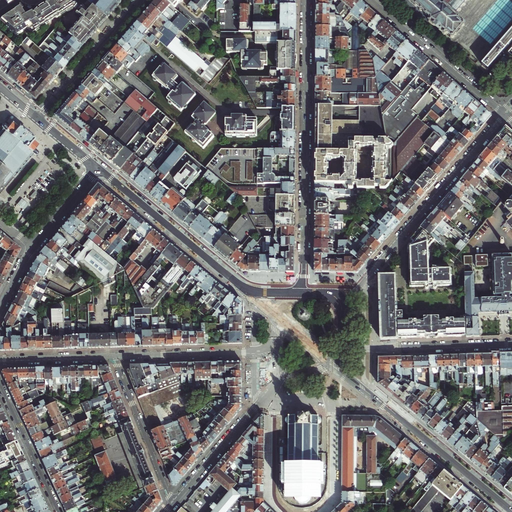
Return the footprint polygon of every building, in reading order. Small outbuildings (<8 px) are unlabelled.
[(5,18),(0,20),(0,23),(5,28),(5,29),(6,30),(6,31),(8,33),(10,32),(15,36),(26,29),(28,32),(32,35),(50,23),(56,18),(57,19),(67,12),(68,13),(69,13),(75,9),(78,6),(74,0),(52,0),(51,1),(53,3),(48,5),(43,8),(39,10),(38,12),(34,15),(33,13),(26,16),(24,13),(26,12),(22,6),(15,10),(16,11),(11,14),(10,13),(4,16),(5,18)] [(0,0),(0,10),(14,2),(13,0),(12,0),(15,0),(16,0),(0,0)] [(114,11),(121,3),(117,0),(86,0),(87,1),(108,19),(114,11)] [(156,0),(155,2),(151,6),(168,20),(171,16),(172,17),(175,14),(168,7),(171,5),(164,0),(156,0)] [(164,0),(171,5),(174,8),(181,0),(164,0)] [(203,11),(212,0),(196,0),(193,3),(191,1),(187,6),(188,6),(188,7),(188,8),(189,8),(189,7),(190,7),(196,12),(195,13),(195,14),(196,14),(197,14),(201,10),(203,11)] [(216,0),(217,0),(217,11),(218,9),(223,10),(224,5),(223,4),(226,0),(216,0)] [(358,0),(345,0),(343,3),(337,9),(341,17),(343,22),(361,2),(358,0)] [(408,0),(409,0),(408,1),(411,3),(411,2),(414,5),(416,7),(419,9),(419,10),(421,12),(421,11),(424,14),(426,16),(427,16),(430,18),(429,19),(430,20),(428,21),(434,27),(435,26),(439,30),(438,30),(445,35),(446,34),(447,35),(447,34),(450,36),(450,37),(452,39),(453,38),(453,39),(455,36),(456,35),(458,33),(457,33),(460,30),(461,30),(462,28),(463,26),(463,27),(465,25),(465,24),(465,23),(464,22),(463,23),(462,22),(463,21),(464,22),(482,0),(408,0)] [(107,20),(108,19),(87,1),(84,4),(85,5),(83,8),(82,7),(76,14),(80,17),(80,16),(83,18),(78,23),(77,23),(73,28),(74,29),(69,34),(83,47),(87,43),(94,35),(102,26),(107,20)] [(351,19),(357,24),(369,9),(365,6),(361,2),(343,22),(345,28),(348,34),(353,28),(348,23),(351,19)] [(160,42),(200,77),(209,67),(176,37),(180,33),(181,34),(182,33),(181,32),(173,24),(168,20),(151,6),(148,10),(143,16),(159,30),(159,32),(155,37),(160,42)] [(238,31),(249,32),(249,27),(249,6),(239,6),(238,27),(238,31)] [(260,21),(260,6),(254,6),(254,32),(255,32),(296,32),(296,20),(297,6),(274,6),(267,6),(267,9),(272,10),(273,11),(277,11),(276,22),(260,21)] [(337,9),(336,6),(316,7),(316,11),(316,17),(341,17),(337,9)] [(373,13),(369,9),(357,24),(353,28),(348,34),(350,39),(360,39),(360,37),(366,29),(378,16),(373,13)] [(173,24),(181,32),(190,22),(181,14),(173,24)] [(140,18),(137,22),(155,37),(159,32),(159,30),(143,16),(140,18)] [(381,19),(378,16),(366,29),(371,33),(368,36),(367,35),(365,38),(368,41),(384,22),(381,19)] [(343,22),(341,17),(316,17),(316,22),(316,28),(333,28),(345,28),(343,22)] [(155,37),(137,22),(135,25),(132,28),(145,38),(152,44),(153,43),(156,46),(160,42),(155,37)] [(374,46),(379,41),(375,38),(378,34),(382,37),(390,28),(387,25),(384,22),(368,41),(374,46)] [(145,38),(132,28),(131,29),(130,30),(142,41),(144,40),(145,38)] [(316,33),(316,39),(330,39),(333,39),(333,28),(316,28),(316,33)] [(345,28),(333,28),(333,39),(335,39),(350,39),(348,34),(345,28)] [(390,28),(382,37),(386,40),(382,45),(379,41),(374,46),(368,53),(373,60),(376,57),(387,45),(397,33),(394,30),(390,28)] [(511,29),(489,56),(481,65),(488,70),(496,61),(511,41),(511,29)] [(150,50),(150,47),(142,41),(130,30),(126,35),(122,40),(141,57),(142,58),(147,52),(149,52),(150,50)] [(81,50),(83,47),(69,34),(65,39),(63,38),(63,36),(58,32),(55,34),(58,36),(77,54),(81,50)] [(296,39),(296,32),(255,32),(255,43),(278,43),(296,43),(296,39)] [(397,33),(387,45),(393,50),(383,63),(376,57),(373,60),(376,77),(380,72),(394,56),(407,42),(401,37),(397,33)] [(76,56),(77,54),(58,36),(56,39),(56,40),(61,45),(59,47),(73,59),(76,56)] [(0,56),(11,43),(6,38),(2,42),(5,45),(1,50),(0,49),(0,56)] [(330,39),(316,39),(316,44),(316,51),(334,51),(346,51),(350,51),(350,39),(335,39),(335,49),(330,48),(330,39)] [(360,39),(350,39),(350,51),(359,51),(359,45),(360,39)] [(141,57),(122,40),(119,42),(117,46),(134,61),(136,62),(141,57)] [(242,52),(242,68),(244,68),(244,69),(262,69),(262,68),(264,68),(264,65),(267,65),(267,52),(262,52),(262,51),(247,51),(247,48),(248,48),(248,41),(247,41),(247,40),(232,40),(232,41),(227,41),(227,53),(237,53),(237,52),(242,52)] [(407,42),(394,56),(397,59),(394,62),(402,70),(418,51),(413,47),(407,42)] [(0,70),(2,72),(20,50),(11,43),(0,56),(0,70)] [(271,71),(296,72),(296,59),(296,57),(296,51),(296,50),(296,43),(278,43),(277,67),(271,67),(271,71)] [(72,60),(73,59),(59,47),(57,49),(52,45),(51,45),(49,47),(56,52),(69,64),(72,60)] [(134,61),(117,46),(114,49),(110,54),(124,66),(127,69),(134,61)] [(6,75),(8,77),(19,64),(15,61),(16,61),(17,60),(18,59),(18,57),(17,57),(18,56),(22,60),(26,55),(20,50),(2,72),(6,75)] [(67,65),(69,64),(56,52),(53,55),(48,50),(46,50),(44,53),(45,53),(63,70),(67,65)] [(334,57),(334,51),(316,51),(316,55),(316,65),(333,65),(333,57),(334,57)] [(350,51),(346,51),(346,62),(343,65),(333,65),(316,65),(316,67),(316,69),(336,69),(336,78),(376,79),(376,77),(373,60),(368,53),(367,51),(364,51),(359,51),(350,51)] [(409,66),(414,70),(425,57),(422,55),(418,51),(402,70),(391,82),(379,96),(380,102),(385,106),(381,110),(381,112),(384,114),(409,85),(416,77),(414,75),(412,73),(398,89),(393,85),(402,75),(403,75),(410,68),(409,66)] [(60,74),(63,70),(45,53),(36,64),(40,67),(54,80),(60,74)] [(106,57),(103,62),(117,74),(124,66),(110,54),(106,57)] [(40,67),(36,64),(26,55),(22,60),(19,64),(8,77),(13,81),(16,84),(31,66),(37,72),(40,67)] [(209,67),(200,77),(209,84),(209,85),(213,81),(223,68),(231,60),(218,57),(209,67)] [(414,70),(416,72),(414,75),(416,77),(417,76),(429,61),(428,60),(425,57),(414,70)] [(429,61),(417,76),(428,85),(427,87),(425,90),(419,85),(415,90),(409,85),(384,114),(382,115),(386,139),(393,145),(394,144),(416,118),(418,116),(412,110),(433,86),(443,73),(436,67),(429,61)] [(99,65),(96,70),(109,82),(110,82),(117,74),(103,62),(99,65)] [(178,77),(163,64),(152,77),(167,90),(168,89),(172,93),(167,99),(181,112),(196,95),(183,84),(180,87),(174,82),(178,77)] [(35,73),(37,72),(31,66),(16,84),(20,87),(22,89),(35,73)] [(52,83),(54,80),(40,67),(37,72),(35,73),(42,79),(49,86),(52,83)] [(336,78),(336,69),(316,69),(316,73),(316,78),(336,78)] [(94,72),(92,75),(105,87),(113,93),(115,91),(107,84),(109,82),(96,70),(94,72)] [(379,96),(391,82),(380,72),(376,77),(376,79),(379,96)] [(29,95),(42,79),(35,73),(22,89),(27,93),(29,95)] [(448,78),(443,73),(433,86),(435,88),(430,94),(438,101),(443,95),(454,83),(448,78)] [(89,77),(82,86),(95,98),(105,87),(92,75),(89,77)] [(273,86),(296,87),(296,85),(296,81),(296,78),(269,78),(241,78),(257,108),(267,108),(267,101),(267,93),(273,93),(273,86)] [(358,94),(358,106),(359,106),(381,106),(380,102),(379,96),(376,79),(336,78),(316,78),(316,82),(316,93),(327,93),(343,93),(358,94)] [(36,101),(49,86),(42,79),(29,95),(33,98),(36,101)] [(445,105),(449,109),(450,109),(464,92),(459,87),(454,83),(443,95),(446,97),(442,102),(445,105)] [(86,99),(90,102),(92,104),(94,103),(97,100),(95,98),(82,86),(80,88),(77,91),(86,99)] [(125,103),(134,111),(147,122),(153,115),(158,109),(148,101),(136,90),(129,99),(125,103)] [(75,94),(84,102),(86,99),(77,91),(75,94)] [(463,115),(475,101),(469,96),(464,92),(450,109),(452,111),(451,112),(452,113),(452,114),(459,119),(463,115)] [(327,99),(327,93),(316,93),(316,96),(316,101),(316,106),(332,106),(334,106),(334,102),(329,102),(329,99),(327,99)] [(358,94),(343,93),(343,106),(358,106),(358,94)] [(70,100),(84,112),(90,106),(84,102),(75,94),(73,97),(70,100)] [(80,118),(84,112),(70,100),(68,102),(65,105),(80,118)] [(478,104),(475,101),(463,115),(466,117),(463,121),(463,123),(465,125),(467,123),(481,107),(478,104)] [(206,124),(216,113),(204,103),(192,118),(197,122),(193,126),(192,125),(185,133),(203,149),(214,137),(206,130),(207,129),(207,125),(206,124)] [(70,129),(80,118),(65,105),(64,107),(56,116),(64,123),(70,129)] [(95,119),(99,114),(90,106),(84,112),(80,118),(70,129),(75,133),(80,137),(95,119)] [(332,126),(332,106),(316,106),(315,128),(315,139),(315,152),(348,152),(348,144),(354,144),(353,139),(373,139),(378,139),(386,139),(382,115),(384,114),(381,112),(381,110),(381,106),(359,106),(359,126),(332,126)] [(481,107),(467,123),(469,125),(473,121),(476,124),(487,111),(484,109),(481,107)] [(281,117),(296,117),(296,113),(296,111),(296,108),(281,108),(281,113),(281,117)] [(440,118),(431,110),(428,114),(437,122),(440,118)] [(147,122),(134,111),(110,140),(99,153),(107,159),(112,164),(125,148),(132,140),(138,132),(147,122)] [(479,126),(474,131),(477,133),(484,124),(492,116),(487,111),(476,124),(479,126)] [(108,123),(99,114),(95,119),(98,121),(99,121),(103,125),(102,125),(98,129),(101,132),(108,123)] [(162,122),(153,115),(147,122),(138,132),(141,135),(141,136),(146,141),(147,139),(162,122)] [(147,139),(156,147),(159,144),(165,135),(175,124),(166,117),(162,122),(147,139)] [(225,119),(225,136),(256,136),(256,130),(256,118),(246,118),(246,117),(235,117),(235,118),(232,118),(225,119)] [(281,117),(281,121),(281,132),(296,133),(296,119),(296,117),(281,117)] [(416,185),(428,170),(425,167),(413,157),(424,144),(434,133),(426,126),(416,118),(394,144),(394,180),(396,178),(400,172),(407,178),(416,185)] [(95,119),(80,137),(83,139),(86,141),(86,142),(94,132),(93,132),(96,128),(94,126),(95,125),(96,125),(98,123),(98,122),(98,121),(95,119)] [(13,122),(9,126),(7,124),(6,125),(4,123),(2,125),(4,127),(0,132),(0,193),(0,194),(24,165),(25,165),(28,161),(28,160),(35,152),(37,154),(39,152),(37,150),(37,149),(35,147),(38,143),(33,138),(34,137),(31,135),(33,132),(34,133),(35,133),(36,133),(36,132),(36,131),(25,122),(24,122),(23,122),(23,123),(23,124),(24,125),(22,127),(19,125),(18,126),(13,122)] [(429,123),(426,126),(434,133),(442,139),(446,134),(437,127),(432,126),(429,123)] [(446,133),(448,135),(450,133),(451,133),(452,132),(456,136),(458,136),(454,140),(464,148),(466,145),(469,143),(461,136),(458,134),(451,128),(446,133)] [(465,132),(461,136),(469,143),(471,140),(474,137),(469,133),(463,128),(461,131),(463,131),(464,132),(465,132)] [(511,133),(506,128),(501,134),(497,138),(511,150),(511,133)] [(94,132),(86,142),(88,143),(90,145),(101,132),(98,129),(97,129),(96,129),(94,132)] [(101,132),(90,145),(95,150),(99,153),(110,140),(101,132)] [(434,133),(424,144),(429,149),(449,165),(454,160),(459,154),(442,139),(434,133)] [(454,140),(448,135),(446,133),(446,134),(442,139),(459,154),(462,151),(464,148),(454,140)] [(511,153),(511,150),(497,138),(495,140),(492,144),(502,152),(503,150),(510,156),(511,153)] [(387,147),(391,147),(393,145),(386,139),(378,139),(377,142),(373,142),(373,139),(353,139),(354,144),(348,144),(348,152),(315,152),(315,155),(315,175),(315,184),(349,184),(349,189),(354,189),(368,189),(372,189),(376,189),(376,187),(381,187),(381,189),(384,190),(386,190),(391,184),(393,181),(387,180),(387,176),(388,176),(388,171),(387,171),(387,156),(388,157),(388,151),(387,151),(387,147)] [(277,150),(295,150),(296,140),(278,140),(275,140),(275,143),(277,143),(277,150)] [(159,171),(160,172),(162,174),(166,177),(186,152),(172,141),(156,161),(160,164),(175,146),(177,148),(159,171)] [(502,162),(506,156),(502,152),(492,144),(490,147),(487,149),(501,161),(502,162)] [(118,168),(121,171),(134,156),(138,150),(134,147),(130,152),(125,148),(112,164),(118,168)] [(230,188),(243,188),(258,188),(258,184),(258,174),(258,158),(258,150),(222,149),(205,168),(209,171),(219,180),(226,185),(230,188)] [(449,165),(429,149),(427,151),(428,153),(433,158),(431,161),(444,172),(447,168),(449,165)] [(501,161),(487,149),(484,154),(479,159),(493,171),(499,164),(501,161)] [(258,174),(258,184),(264,184),(282,184),(295,184),(295,163),(295,150),(277,150),(270,150),(265,150),(258,150),(258,158),(264,158),(264,174),(258,174)] [(147,169),(158,155),(153,151),(143,163),(130,178),(134,181),(136,183),(147,169)] [(134,156),(121,171),(127,176),(130,178),(143,163),(134,156)] [(493,171),(479,159),(477,162),(474,165),(486,176),(489,172),(499,180),(499,179),(502,180),(503,179),(502,178),(493,171)] [(431,161),(430,161),(425,167),(428,170),(438,178),(441,175),(444,172),(431,161)] [(162,181),(150,195),(157,201),(161,204),(173,189),(178,183),(193,164),(190,162),(175,180),(175,181),(172,184),(165,178),(162,181)] [(178,183),(187,190),(202,172),(193,164),(178,183)] [(483,179),(486,176),(474,165),(471,168),(469,171),(486,186),(488,184),(486,183),(486,181),(483,179)] [(158,170),(152,166),(148,170),(137,184),(139,186),(144,190),(145,191),(156,177),(154,175),(158,170)] [(147,169),(136,183),(137,184),(148,170),(147,169)] [(511,171),(510,169),(502,178),(503,179),(508,183),(511,186),(511,171)] [(438,178),(428,170),(416,185),(425,193),(432,186),(438,178)] [(209,171),(204,176),(215,185),(219,180),(209,171)] [(481,194),(497,207),(502,201),(486,186),(469,171),(466,175),(463,178),(481,194)] [(162,174),(160,172),(156,177),(145,191),(149,194),(150,195),(162,181),(159,178),(162,174)] [(416,185),(407,178),(405,181),(410,185),(407,188),(421,199),(424,195),(425,193),(416,185)] [(479,196),(481,194),(463,178),(461,180),(459,182),(472,193),(473,192),(479,196)] [(469,200),(476,206),(477,205),(475,202),(476,201),(472,198),(474,195),(472,193),(459,182),(457,185),(455,188),(469,200)] [(89,196),(97,203),(99,201),(100,199),(102,197),(102,195),(105,190),(99,185),(94,191),(89,196)] [(398,185),(395,188),(397,189),(416,205),(418,202),(421,199),(407,188),(406,187),(403,190),(398,185)] [(173,189),(161,204),(168,210),(173,214),(185,199),(183,197),(185,194),(185,193),(185,192),(183,190),(182,190),(181,192),(175,187),(173,189)] [(264,196),(264,188),(258,188),(243,188),(230,188),(235,193),(239,196),(264,196)] [(268,195),(268,196),(277,196),(295,196),(295,192),(295,188),(282,188),(269,188),(269,195),(268,195)] [(467,209),(470,211),(473,208),(466,203),(469,200),(455,188),(452,191),(450,194),(467,209)] [(354,195),(354,189),(349,189),(349,190),(315,190),(315,196),(315,201),(329,201),(336,201),(336,198),(339,198),(339,197),(340,197),(340,196),(340,195),(345,195),(345,196),(350,196),(350,195),(354,195)] [(416,205),(397,189),(394,192),(399,196),(396,199),(410,211),(413,208),(416,205)] [(97,203),(101,206),(102,205),(103,203),(110,195),(108,193),(105,190),(102,195),(102,197),(100,199),(99,201),(97,203)] [(232,205),(239,196),(235,193),(228,202),(232,205)] [(450,220),(454,224),(458,219),(467,209),(450,194),(443,201),(440,204),(437,209),(450,220)] [(113,197),(110,195),(103,203),(105,204),(102,208),(107,212),(117,200),(113,197)] [(410,211),(396,199),(390,195),(388,198),(392,201),(390,204),(394,208),(405,217),(407,214),(410,211)] [(106,213),(107,212),(102,208),(102,207),(101,206),(97,203),(89,196),(86,200),(84,203),(96,214),(102,219),(106,213)] [(268,215),(268,196),(264,196),(239,196),(247,210),(249,215),(268,215)] [(277,196),(276,215),(295,216),(295,211),(295,202),(295,196),(277,196)] [(184,223),(197,207),(186,198),(185,199),(173,214),(180,220),(184,223)] [(117,200),(107,212),(106,213),(112,217),(122,204),(120,202),(117,200)] [(209,206),(209,205),(203,200),(197,207),(184,223),(187,226),(190,228),(203,213),(209,206)] [(329,204),(329,201),(315,201),(315,208),(315,216),(329,216),(329,211),(335,211),(335,209),(329,209),(329,208),(335,208),(335,206),(333,204),(329,204)] [(361,207),(364,201),(357,201),(354,201),(354,205),(353,205),(353,209),(352,209),(352,213),(351,213),(351,216),(358,216),(358,215),(361,207)] [(381,203),(380,205),(383,209),(400,223),(403,220),(405,217),(394,208),(390,204),(386,201),(383,204),(382,203),(381,203)] [(82,205),(79,208),(88,216),(91,218),(92,218),(93,218),(96,214),(84,203),(82,205)] [(122,204),(112,217),(106,213),(102,219),(114,229),(119,224),(114,219),(125,207),(124,206),(122,204)] [(127,209),(125,207),(114,219),(119,224),(130,211),(127,209)] [(86,218),(88,216),(79,208),(78,210),(77,211),(86,218)] [(383,209),(375,218),(392,232),(396,228),(400,223),(383,209)] [(450,220),(437,209),(434,212),(431,215),(461,240),(464,237),(454,229),(454,230),(452,228),(448,225),(447,224),(450,220)] [(86,218),(77,211),(75,213),(74,215),(73,216),(85,226),(89,223),(89,222),(89,221),(86,218)] [(119,224),(114,229),(120,234),(135,215),(133,213),(130,211),(119,224)] [(206,216),(203,213),(190,228),(197,234),(203,240),(225,214),(223,213),(220,213),(219,214),(214,220),(213,219),(214,219),(210,216),(209,216),(206,216)] [(91,218),(88,216),(86,218),(89,221),(89,222),(89,223),(85,226),(103,241),(105,239),(110,232),(114,229),(102,219),(96,214),(93,218),(92,218),(91,218)] [(215,249),(229,232),(221,226),(228,218),(227,216),(225,214),(203,240),(209,244),(215,249)] [(140,219),(135,215),(120,234),(109,246),(104,253),(114,261),(127,244),(123,240),(128,233),(129,232),(127,231),(129,228),(130,230),(131,231),(130,233),(132,234),(127,239),(130,241),(133,237),(145,223),(140,219)] [(268,215),(249,215),(256,228),(266,228),(276,228),(295,228),(295,221),(295,216),(276,215),(268,215)] [(375,218),(372,215),(370,217),(370,218),(377,224),(374,228),(387,238),(389,235),(392,232),(375,218)] [(460,242),(461,240),(431,215),(429,218),(426,221),(441,234),(443,236),(446,232),(451,236),(451,235),(460,242)] [(85,226),(73,216),(71,219),(68,223),(85,237),(104,253),(109,246),(103,241),(85,226)] [(248,221),(242,216),(229,232),(215,249),(224,257),(229,261),(241,247),(241,246),(237,242),(239,239),(236,236),(248,221)] [(435,240),(442,246),(445,244),(441,241),(442,240),(438,237),(441,234),(426,221),(424,224),(420,228),(435,240)] [(62,230),(79,244),(85,237),(68,223),(64,227),(62,230)] [(137,247),(139,249),(154,231),(149,227),(145,223),(133,237),(139,242),(138,244),(139,245),(137,247)] [(363,226),(361,228),(368,234),(371,236),(381,245),(384,242),(387,238),(374,228),(371,231),(365,226),(364,226),(363,226)] [(266,228),(256,228),(261,238),(265,238),(266,228)] [(275,235),(275,238),(295,238),(295,233),(295,228),(276,228),(276,235),(275,235)] [(435,240),(420,228),(411,239),(414,242),(413,244),(412,245),(411,245),(409,245),(410,272),(411,272),(411,278),(410,279),(410,281),(409,281),(409,287),(414,287),(425,287),(425,288),(425,289),(426,289),(427,289),(428,289),(428,288),(428,284),(432,284),(433,288),(434,289),(435,289),(436,289),(436,288),(436,287),(436,286),(446,286),(452,286),(452,281),(451,280),(451,270),(432,268),(432,270),(428,271),(430,255),(425,251),(435,240)] [(105,239),(103,241),(109,246),(120,234),(114,229),(110,232),(112,233),(113,232),(114,233),(107,240),(105,239)] [(340,232),(340,230),(315,229),(315,237),(315,241),(333,241),(335,241),(335,233),(339,233),(340,232)] [(124,271),(125,270),(123,268),(114,261),(104,253),(85,237),(79,244),(62,230),(60,232),(58,234),(75,249),(69,256),(79,265),(100,283),(117,275),(124,271)] [(134,289),(148,272),(142,268),(141,269),(133,263),(146,247),(146,245),(148,243),(149,245),(152,248),(153,248),(156,250),(165,240),(162,238),(156,233),(154,231),(139,249),(123,268),(125,270),(130,280),(134,289)] [(58,234),(55,238),(52,242),(69,256),(75,249),(58,234)] [(364,245),(371,236),(368,234),(361,242),(364,245)] [(456,247),(461,251),(471,239),(466,234),(464,237),(461,240),(460,242),(456,247)] [(6,250),(12,242),(9,239),(4,235),(0,239),(0,247),(2,249),(0,252),(3,253),(5,252),(6,250)] [(381,245),(371,236),(364,245),(374,253),(378,249),(381,245)] [(260,245),(260,248),(260,271),(266,271),(269,272),(270,272),(270,247),(270,238),(265,238),(261,238),(260,240),(260,241),(260,242),(260,245)] [(270,238),(270,247),(279,247),(284,247),(295,247),(295,242),(295,238),(275,238),(270,238)] [(357,239),(352,245),(369,259),(372,256),(374,253),(364,245),(361,242),(357,239)] [(151,263),(154,265),(156,262),(159,259),(171,245),(168,243),(165,240),(156,250),(153,253),(157,256),(155,257),(151,263)] [(253,240),(245,250),(241,247),(229,261),(233,265),(237,268),(247,256),(252,250),(254,247),(256,244),(257,243),(253,240)] [(348,241),(339,241),(339,245),(333,245),(333,244),(333,241),(315,241),(315,246),(315,250),(330,250),(338,250),(345,250),(345,249),(347,246),(348,241)] [(347,246),(345,249),(352,255),(354,256),(364,265),(367,262),(369,259),(352,245),(348,241),(347,246)] [(7,255),(14,259),(16,256),(19,248),(17,246),(12,242),(6,250),(9,251),(7,255)] [(69,256),(52,242),(49,245),(46,248),(62,261),(64,259),(72,265),(73,264),(77,268),(79,265),(69,256)] [(252,271),(257,271),(260,271),(260,248),(260,245),(256,244),(254,247),(254,250),(252,250),(247,256),(248,257),(248,271),(252,271)] [(167,260),(174,266),(175,265),(183,255),(180,253),(174,247),(171,245),(159,259),(156,262),(158,264),(162,260),(165,262),(167,260)] [(270,272),(274,272),(279,272),(279,256),(279,247),(270,247),(270,272)] [(279,247),(279,256),(279,272),(283,272),(287,272),(287,253),(283,253),(283,251),(284,247),(279,247)] [(294,256),(295,247),(284,247),(283,251),(283,253),(287,253),(287,272),(291,272),(294,272),(294,256)] [(66,276),(71,269),(62,261),(46,248),(44,251),(41,255),(56,268),(60,271),(66,276)] [(0,259),(11,265),(13,262),(14,259),(7,255),(5,255),(3,253),(0,252),(0,251),(0,259)] [(345,273),(349,273),(353,273),(353,257),(354,256),(352,255),(345,254),(345,255),(345,260),(345,273)] [(54,272),(56,268),(41,255),(39,257),(36,261),(47,268),(49,266),(53,268),(53,269),(52,270),(54,271),(54,272)] [(162,281),(171,288),(178,279),(192,263),(188,259),(183,255),(175,265),(174,266),(162,281)] [(314,272),(318,272),(322,272),(323,255),(315,255),(315,262),(314,272)] [(466,334),(466,337),(480,336),(479,323),(479,314),(499,313),(500,316),(504,316),(509,316),(509,313),(511,312),(511,298),(509,299),(509,297),(511,296),(511,267),(511,255),(491,256),(493,298),(494,298),(494,300),(474,300),(473,269),(488,268),(488,256),(463,257),(464,264),(464,287),(464,299),(464,311),(465,311),(465,318),(465,325),(466,334)] [(248,257),(247,256),(237,268),(239,269),(242,271),(248,271),(248,257)] [(354,256),(353,257),(353,273),(355,273),(357,273),(362,267),(364,265),(354,256)] [(10,268),(11,265),(0,259),(0,267),(8,271),(10,268)] [(47,268),(36,261),(33,267),(30,272),(44,279),(46,276),(50,269),(47,268)] [(163,298),(171,288),(162,281),(154,291),(146,284),(160,266),(158,264),(156,262),(154,265),(148,272),(134,289),(144,309),(152,309),(154,309),(160,301),(163,298)] [(192,263),(178,279),(181,281),(180,282),(183,284),(197,267),(195,265),(192,263)] [(190,282),(192,285),(203,272),(200,270),(197,267),(183,284),(180,287),(183,290),(186,286),(190,282)] [(66,276),(60,271),(58,275),(59,275),(59,276),(68,285),(71,280),(66,276)] [(47,288),(49,282),(45,280),(44,279),(30,272),(29,275),(27,278),(46,288),(47,288)] [(188,298),(190,300),(199,288),(209,277),(206,274),(203,272),(192,285),(195,287),(189,294),(191,295),(188,298)] [(379,276),(380,303),(379,303),(379,307),(379,313),(380,313),(381,340),(397,339),(397,338),(403,337),(403,338),(414,338),(415,337),(415,336),(419,335),(425,335),(425,336),(426,338),(427,338),(428,338),(429,337),(435,337),(436,338),(437,338),(438,337),(438,336),(439,335),(445,335),(448,335),(449,337),(461,336),(461,334),(466,334),(465,325),(465,318),(460,318),(460,321),(453,321),(453,320),(449,320),(449,322),(448,322),(448,320),(445,320),(445,322),(444,322),(442,322),(441,321),(440,321),(439,321),(438,320),(438,319),(436,319),(436,318),(425,318),(425,320),(423,320),(423,321),(422,321),(421,322),(420,322),(418,322),(416,322),(416,321),(413,321),(413,323),(412,323),(412,321),(408,321),(408,322),(401,323),(401,320),(402,320),(402,317),(401,317),(401,316),(402,316),(402,312),(397,312),(396,302),(395,287),(394,287),(394,277),(395,277),(395,275),(379,276)] [(200,304),(201,305),(202,304),(218,284),(214,281),(209,277),(199,288),(203,292),(202,294),(204,295),(199,301),(201,303),(200,304)] [(45,291),(46,288),(27,278),(26,281),(24,285),(38,292),(39,292),(40,289),(45,291)] [(50,282),(49,282),(47,288),(64,296),(69,299),(71,298),(78,294),(84,291),(76,284),(71,292),(50,282)] [(218,284),(202,304),(205,307),(208,304),(216,312),(218,309),(222,305),(230,294),(228,292),(222,287),(218,284)] [(37,296),(38,292),(24,285),(22,288),(20,292),(33,298),(39,301),(41,298),(37,296)] [(26,311),(36,316),(39,314),(38,313),(32,311),(33,310),(28,308),(33,298),(20,292),(16,299),(13,305),(26,311)] [(216,312),(212,317),(216,317),(224,317),(237,300),(235,298),(230,294),(222,305),(224,307),(220,311),(218,309),(216,312)] [(242,317),(242,313),(242,310),(242,304),(237,300),(224,317),(242,317)] [(63,302),(52,308),(52,324),(58,324),(59,335),(53,335),(53,349),(60,349),(65,349),(64,323),(63,302)] [(23,318),(26,311),(13,305),(11,309),(8,314),(18,319),(22,321),(24,322),(25,322),(28,320),(23,318)] [(149,347),(153,346),(152,332),(149,332),(148,320),(147,319),(142,319),(142,316),(152,316),(152,309),(144,309),(134,310),(135,317),(135,328),(143,328),(143,331),(143,333),(144,347),(149,347)] [(46,311),(44,312),(45,332),(45,350),(49,350),(53,349),(53,335),(52,331),(48,331),(48,313),(46,311)] [(18,319),(8,314),(7,317),(5,321),(10,330),(12,328),(21,324),(24,322),(22,321),(20,324),(16,322),(18,319)] [(128,347),(126,315),(118,316),(119,321),(119,347),(124,347),(128,347)] [(135,317),(132,318),(132,315),(126,315),(128,347),(132,347),(136,347),(135,328),(135,317)] [(36,316),(29,320),(29,350),(34,350),(37,350),(37,334),(35,334),(35,335),(34,335),(34,338),(32,338),(32,335),(33,335),(34,334),(34,329),(37,329),(37,328),(36,324),(34,324),(33,323),(33,321),(36,321),(36,316)] [(216,317),(216,318),(220,318),(220,325),(222,325),(242,325),(242,321),(242,317),(224,317),(216,317)] [(28,320),(25,322),(25,338),(26,339),(21,339),(22,350),(25,350),(29,350),(29,320),(28,320)] [(205,320),(203,320),(203,324),(202,324),(197,325),(198,345),(201,345),(205,345),(204,334),(205,334),(205,320)] [(5,339),(5,343),(5,351),(10,351),(13,351),(12,328),(10,330),(5,321),(2,326),(5,330),(7,330),(7,337),(8,338),(8,339),(5,339)] [(119,347),(119,321),(116,321),(115,323),(115,331),(111,331),(111,335),(111,348),(115,348),(119,347)] [(183,346),(182,329),(177,329),(177,323),(176,321),(173,321),(174,346),(178,346),(183,346)] [(186,329),(182,329),(183,346),(186,345),(190,345),(190,329),(189,321),(186,321),(186,329)] [(71,323),(64,323),(65,349),(70,349),(72,349),(72,324),(71,323)] [(21,333),(21,324),(12,328),(13,351),(17,351),(22,350),(21,339),(21,338),(16,338),(16,333),(21,333)] [(89,324),(79,324),(79,349),(85,348),(90,348),(89,335),(89,324)] [(197,324),(193,324),(193,329),(190,329),(190,345),(194,345),(198,345),(197,325),(197,324)] [(242,333),(242,329),(242,325),(222,325),(222,331),(216,331),(215,332),(215,333),(223,333),(242,333)] [(40,328),(37,328),(37,329),(37,334),(37,350),(42,350),(45,350),(45,332),(40,332),(40,328)] [(141,330),(143,331),(143,328),(135,328),(136,347),(139,347),(139,348),(141,348),(142,348),(142,347),(144,347),(143,333),(138,333),(138,331),(139,330),(141,330)] [(220,343),(221,344),(242,344),(242,340),(242,333),(223,333),(223,339),(224,339),(224,341),(222,341),(222,343),(220,343)] [(111,335),(89,335),(90,348),(92,348),(108,348),(111,348),(111,335)] [(511,353),(508,354),(500,354),(500,372),(501,374),(501,375),(511,375),(511,353)] [(500,372),(500,354),(496,354),(492,354),(493,372),(493,385),(497,385),(497,374),(496,374),(496,372),(500,372)] [(455,356),(452,356),(452,371),(455,371),(455,381),(456,381),(456,383),(460,383),(459,355),(455,356)] [(459,355),(460,383),(460,384),(463,384),(463,375),(462,375),(462,373),(467,373),(466,355),(463,355),(459,355)] [(470,355),(466,355),(467,373),(468,384),(468,388),(470,388),(470,384),(471,384),(471,374),(470,374),(470,373),(475,373),(474,355),(470,355)] [(474,355),(475,373),(476,388),(476,390),(481,390),(482,390),(483,389),(483,388),(482,355),(478,355),(474,355)] [(476,403),(476,412),(494,411),(494,402),(494,401),(487,401),(486,401),(486,385),(485,355),(483,355),(482,355),(483,388),(483,389),(482,390),(481,390),(476,390),(476,403)] [(429,356),(429,368),(430,388),(433,389),(437,390),(437,383),(434,383),(433,374),(437,374),(437,372),(436,356),(433,356),(429,356)] [(441,380),(445,380),(444,356),(440,356),(436,356),(437,372),(440,372),(440,380),(441,380)] [(379,361),(378,365),(395,366),(401,366),(401,357),(381,358),(379,358),(379,361)] [(408,357),(401,357),(401,366),(395,366),(396,373),(396,376),(397,377),(402,378),(401,369),(404,369),(404,370),(407,370),(407,373),(410,373),(410,379),(409,379),(409,381),(411,382),(414,383),(414,357),(408,357)] [(422,368),(421,357),(418,357),(414,357),(414,383),(418,384),(418,376),(422,376),(422,368)] [(226,363),(226,372),(242,372),(242,369),(242,362),(226,363)] [(209,381),(208,382),(208,393),(211,393),(212,388),(211,380),(211,376),(211,363),(207,363),(199,364),(196,364),(196,381),(196,387),(199,387),(199,383),(198,382),(198,380),(209,380),(209,381)] [(159,390),(179,382),(171,364),(163,365),(156,365),(161,377),(155,380),(156,383),(159,390)] [(181,386),(182,385),(182,384),(182,364),(176,364),(171,364),(179,382),(181,386)] [(142,365),(131,366),(131,369),(128,371),(131,379),(134,388),(136,391),(150,386),(142,365)] [(142,365),(150,386),(156,383),(155,380),(149,365),(146,365),(142,365)] [(154,365),(149,365),(155,380),(161,377),(156,365),(154,365)] [(104,367),(98,367),(99,378),(106,376),(105,374),(108,373),(109,375),(113,373),(110,366),(104,367)] [(37,389),(45,393),(46,394),(46,385),(46,381),(45,368),(42,369),(37,369),(37,389)] [(50,392),(54,392),(54,391),(53,368),(49,368),(45,368),(46,381),(46,385),(50,385),(50,392)] [(53,368),(54,391),(58,391),(57,386),(57,385),(57,384),(63,383),(63,368),(58,368),(53,368)] [(69,394),(72,394),(72,392),(71,368),(67,368),(63,368),(63,383),(69,383),(69,384),(68,384),(68,391),(69,391),(69,394)] [(14,378),(14,369),(9,370),(5,370),(3,373),(9,386),(19,382),(19,381),(16,380),(14,378)] [(24,369),(19,369),(19,378),(20,382),(21,384),(22,386),(23,389),(30,386),(29,385),(29,369),(24,369)] [(33,369),(29,369),(29,385),(30,386),(33,391),(37,389),(37,369),(33,369)] [(106,376),(99,378),(99,384),(101,383),(102,386),(105,385),(115,381),(114,377),(113,373),(109,375),(106,376)] [(378,378),(378,384),(396,376),(396,373),(378,373),(378,378)] [(396,376),(378,384),(383,388),(386,391),(397,377),(396,376)] [(402,378),(397,377),(386,391),(391,394),(393,396),(402,385),(406,380),(402,378)] [(222,384),(222,385),(228,385),(228,389),(242,389),(242,385),(242,380),(226,380),(219,380),(215,380),(211,380),(212,388),(216,388),(216,384),(222,384)] [(106,391),(100,394),(100,398),(104,396),(119,390),(117,385),(115,381),(105,385),(107,390),(106,391)] [(19,385),(21,384),(20,382),(19,382),(9,386),(10,389),(12,393),(20,389),(19,385)] [(179,382),(159,390),(154,392),(150,394),(138,398),(142,409),(151,432),(163,427),(155,407),(157,406),(185,395),(185,394),(184,392),(181,386),(179,382)] [(409,387),(398,400),(402,404),(404,405),(413,394),(418,388),(421,385),(418,384),(414,383),(411,382),(408,386),(409,387)] [(150,386),(136,391),(137,395),(138,398),(150,394),(148,389),(152,387),(154,392),(159,390),(156,383),(150,386)] [(397,399),(398,400),(409,387),(408,386),(407,385),(406,385),(405,385),(403,387),(402,385),(393,396),(397,399)] [(413,394),(404,405),(407,408),(410,410),(429,388),(421,385),(418,388),(421,391),(417,397),(413,394)] [(20,389),(12,393),(14,396),(15,399),(33,391),(30,386),(23,389),(22,386),(21,387),(22,390),(21,390),(20,389)] [(242,397),(242,393),(242,389),(228,389),(226,388),(226,397),(242,397)] [(429,388),(410,410),(414,414),(416,415),(426,403),(424,401),(433,389),(430,388),(429,388)] [(40,396),(37,389),(33,391),(15,399),(17,403),(18,406),(40,396)] [(119,390),(104,396),(105,399),(111,397),(112,400),(121,396),(120,393),(119,390)] [(420,418),(422,420),(433,407),(445,393),(437,390),(436,391),(436,392),(427,403),(426,403),(416,415),(420,418)] [(41,398),(40,396),(18,406),(19,409),(21,412),(32,407),(30,403),(31,403),(33,402),(33,401),(35,401),(35,402),(36,402),(40,400),(39,398),(41,398)] [(105,399),(104,396),(100,398),(92,401),(94,407),(100,404),(101,408),(103,407),(123,399),(122,398),(121,396),(112,400),(108,402),(107,402),(106,401),(105,399)] [(40,403),(42,406),(43,409),(36,413),(42,425),(44,424),(41,418),(44,417),(43,414),(49,411),(52,419),(47,422),(47,423),(50,430),(49,430),(50,432),(52,431),(55,436),(77,425),(70,409),(73,408),(52,397),(40,403)] [(217,400),(216,404),(219,405),(242,405),(242,402),(242,397),(226,397),(224,397),(224,401),(217,400)] [(426,424),(428,425),(440,410),(448,401),(445,398),(443,400),(437,408),(437,409),(435,411),(435,409),(433,407),(422,420),(426,424)] [(506,403),(501,403),(502,411),(511,410),(511,398),(511,403),(509,403),(509,398),(506,398),(506,403)] [(104,410),(106,413),(125,406),(124,403),(123,399),(103,407),(104,410)] [(469,401),(457,416),(440,436),(445,439),(448,442),(463,424),(466,421),(470,415),(477,420),(476,412),(476,403),(469,401)] [(87,403),(82,405),(86,414),(90,412),(92,411),(88,402),(87,403)] [(214,404),(214,406),(220,411),(217,414),(229,424),(231,421),(234,418),(224,410),(221,407),(219,405),(216,404),(214,404)] [(221,407),(222,406),(225,408),(224,410),(234,418),(238,413),(242,409),(242,408),(242,405),(219,405),(221,407)] [(36,413),(43,409),(42,406),(36,409),(35,410),(34,406),(32,407),(21,412),(22,415),(24,418),(36,413)] [(106,413),(105,414),(106,417),(111,415),(112,418),(128,412),(126,409),(125,406),(106,413)] [(155,407),(163,427),(174,423),(173,418),(165,420),(157,406),(155,407)] [(215,416),(212,419),(224,430),(226,427),(229,424),(217,414),(212,409),(210,411),(209,410),(208,411),(215,416)] [(440,410),(428,425),(431,428),(434,430),(444,418),(449,412),(446,409),(443,413),(440,410)] [(511,410),(502,411),(494,411),(476,412),(477,420),(486,428),(494,435),(502,441),(511,432),(511,410)] [(112,418),(109,420),(110,423),(113,421),(114,425),(130,418),(129,415),(128,412),(112,418)] [(42,425),(36,413),(24,418),(26,424),(30,431),(42,425)] [(444,418),(434,430),(438,433),(440,436),(457,416),(454,413),(448,421),(444,418)] [(7,418),(5,414),(0,416),(0,426),(9,423),(7,418)] [(212,419),(205,414),(200,420),(206,425),(219,436),(222,433),(224,430),(212,419)] [(289,417),(289,416),(288,416),(288,417),(287,418),(286,418),(286,419),(285,421),(285,422),(286,423),(287,424),(288,424),(289,424),(288,424),(288,425),(289,425),(288,468),(288,469),(284,469),(284,471),(284,472),(284,479),(284,480),(284,482),(288,482),(288,483),(288,494),(288,495),(289,495),(292,495),(295,495),(296,495),(296,497),(296,498),(297,499),(298,500),(299,501),(300,502),(301,502),(302,502),(304,502),(305,502),(306,501),(307,500),(308,499),(309,498),(309,497),(309,496),(310,495),(313,495),(317,495),(318,495),(318,494),(318,483),(318,482),(322,482),(322,480),(322,479),(322,472),(322,471),(322,469),(318,469),(318,468),(318,425),(319,425),(318,425),(318,424),(319,424),(320,423),(321,422),(321,421),(321,420),(320,419),(319,418),(318,418),(318,417),(318,416),(317,416),(311,416),(310,416),(310,415),(309,415),(309,414),(308,414),(307,414),(307,415),(306,415),(306,416),(301,416),(301,415),(300,415),(299,415),(299,414),(298,414),(298,415),(297,415),(297,416),(295,416),(295,417),(289,417)] [(158,450),(159,453),(175,446),(188,441),(191,447),(197,461),(203,454),(204,453),(193,431),(200,428),(194,415),(174,423),(163,427),(151,432),(153,437),(156,444),(158,450)] [(265,415),(263,415),(261,415),(252,425),(258,431),(265,431),(265,415)] [(470,415),(466,421),(468,423),(464,427),(466,428),(470,424),(472,426),(476,422),(477,420),(470,415)] [(343,416),(342,446),(342,474),(360,474),(360,471),(357,471),(357,437),(368,437),(367,474),(381,474),(381,469),(385,464),(377,464),(377,437),(373,437),(373,432),(359,432),(359,428),(356,428),(357,416),(343,416)] [(379,418),(376,416),(357,416),(356,428),(359,428),(359,432),(373,432),(396,451),(406,439),(393,429),(381,418),(379,418)] [(114,425),(116,428),(120,426),(123,433),(134,429),(132,423),(130,418),(114,425)] [(89,420),(89,419),(77,425),(55,436),(47,439),(36,444),(38,448),(40,453),(71,438),(93,428),(89,420)] [(483,446),(471,461),(477,465),(480,468),(494,450),(502,441),(494,435),(490,440),(492,441),(490,444),(490,446),(488,449),(490,451),(488,453),(484,450),(487,447),(485,436),(485,434),(485,431),(484,431),(486,428),(477,420),(476,422),(479,437),(481,442),(481,445),(483,446)] [(470,443),(466,440),(463,438),(455,447),(460,452),(465,456),(479,437),(476,422),(472,426),(469,430),(476,436),(471,442),(470,443)] [(11,426),(9,423),(0,426),(0,433),(12,428),(11,426)] [(42,425),(30,431),(31,434),(33,438),(49,430),(50,430),(47,423),(44,424),(42,425)] [(464,425),(463,424),(448,442),(452,445),(455,447),(463,438),(465,436),(463,434),(464,433),(461,430),(464,428),(463,427),(464,425)] [(219,436),(206,425),(201,430),(209,447),(215,440),(219,436)] [(255,433),(254,438),(265,438),(265,435),(265,431),(258,431),(252,425),(249,429),(246,432),(250,435),(251,436),(252,435),(251,434),(253,432),(255,433)] [(13,430),(12,428),(0,433),(0,437),(1,439),(14,433),(13,430)] [(201,430),(200,428),(193,431),(204,453),(208,449),(209,447),(201,430)] [(123,433),(120,434),(142,489),(155,484),(151,473),(151,474),(143,454),(144,454),(143,451),(142,450),(142,449),(141,449),(134,429),(123,433)] [(50,432),(49,430),(33,438),(34,441),(36,444),(47,439),(45,435),(47,435),(51,433),(50,432)] [(251,445),(252,445),(265,446),(265,442),(265,438),(254,438),(253,438),(253,443),(250,440),(251,439),(248,437),(250,435),(246,432),(244,435),(242,437),(251,445)] [(15,435),(14,433),(1,439),(3,444),(16,438),(15,435)] [(105,449),(102,442),(100,437),(91,440),(96,452),(105,449)] [(251,445),(242,437),(240,439),(237,443),(246,450),(251,445)] [(469,459),(471,461),(483,446),(481,445),(481,442),(479,437),(465,456),(469,459)] [(17,440),(16,438),(3,444),(5,447),(18,441),(17,440)] [(43,461),(58,454),(56,450),(64,446),(67,445),(67,442),(70,442),(72,441),(71,438),(40,453),(41,457),(43,461)] [(390,459),(395,464),(396,463),(412,444),(409,442),(406,439),(396,451),(390,459)] [(21,449),(18,441),(5,447),(0,449),(0,467),(11,462),(25,456),(21,449)] [(244,453),(246,450),(237,443),(235,445),(232,448),(241,455),(242,456),(244,453)] [(416,448),(412,444),(396,463),(399,465),(403,460),(409,465),(420,452),(416,448)] [(265,453),(265,449),(265,446),(252,445),(251,445),(246,450),(248,451),(248,452),(248,453),(265,453)] [(176,449),(175,446),(159,453),(160,456),(162,459),(167,457),(170,456),(174,454),(175,454),(173,450),(176,449)] [(197,461),(191,447),(186,453),(184,451),(181,455),(193,466),(196,462),(197,461)] [(227,455),(243,468),(244,464),(239,460),(238,460),(237,459),(241,455),(232,448),(231,451),(227,455)] [(494,450),(480,468),(484,471),(486,473),(496,460),(493,457),(497,453),(494,450)] [(244,458),(247,461),(264,461),(264,457),(265,453),(248,453),(248,452),(248,451),(248,457),(244,453),(242,456),(244,458)] [(64,455),(62,452),(58,454),(43,461),(45,465),(48,471),(60,465),(57,459),(63,457),(64,455)] [(106,452),(95,456),(108,490),(118,486),(106,452)] [(411,477),(413,479),(415,478),(430,460),(425,455),(420,452),(409,465),(387,491),(387,493),(387,500),(386,504),(391,506),(396,499),(391,495),(408,474),(411,477)] [(176,461),(188,471),(191,468),(193,466),(181,455),(178,453),(177,453),(175,454),(174,454),(179,458),(176,461)] [(225,457),(222,460),(233,470),(236,467),(242,472),(242,471),(243,468),(227,455),(225,457)] [(26,458),(25,456),(11,462),(14,468),(27,461),(26,458)] [(186,473),(188,471),(176,461),(170,456),(167,457),(171,460),(170,461),(174,464),(171,467),(174,469),(183,477),(186,473)] [(492,478),(507,458),(505,456),(500,462),(497,459),(496,460),(486,473),(490,476),(492,478)] [(499,484),(510,470),(511,466),(511,460),(511,457),(510,456),(507,458),(492,478),(496,481),(499,484)] [(242,471),(249,471),(264,471),(264,466),(264,461),(247,461),(244,458),(243,459),(244,460),(245,460),(244,464),(243,468),(242,471)] [(217,467),(235,482),(236,480),(235,479),(236,479),(235,478),(235,477),(234,476),(237,473),(233,470),(222,460),(220,463),(217,467)] [(430,460),(415,478),(419,481),(419,483),(421,485),(423,484),(423,485),(427,480),(439,467),(435,464),(430,460)] [(30,467),(27,461),(14,468),(11,469),(13,474),(11,475),(13,479),(17,477),(31,471),(30,467)] [(66,467),(64,464),(60,465),(48,471),(49,474),(51,478),(67,470),(75,467),(74,464),(73,464),(66,467)] [(210,475),(200,487),(204,490),(209,483),(212,485),(216,481),(226,489),(214,503),(218,506),(232,489),(237,484),(235,482),(217,467),(210,475)] [(439,467),(427,480),(430,483),(427,487),(428,488),(427,490),(428,491),(444,472),(442,470),(439,467)] [(183,477),(174,469),(168,476),(172,484),(172,485),(173,486),(174,486),(175,486),(176,486),(176,485),(180,481),(183,477)] [(54,485),(77,474),(76,472),(74,472),(69,474),(67,470),(51,478),(53,481),(54,485)] [(511,471),(510,470),(499,484),(502,487),(504,489),(511,479),(511,471)] [(33,475),(31,471),(17,477),(19,483),(16,485),(13,487),(12,487),(13,490),(21,486),(36,480),(33,475)] [(413,509),(410,511),(422,511),(424,509),(440,490),(452,500),(463,487),(460,484),(451,477),(444,472),(428,491),(413,509)] [(80,481),(77,474),(54,485),(56,488),(57,492),(74,484),(80,481)] [(360,474),(342,474),(342,483),(342,493),(364,493),(387,493),(387,491),(387,479),(381,474),(367,474),(360,474)] [(38,485),(36,480),(21,486),(24,491),(20,493),(20,494),(17,495),(16,497),(17,499),(25,496),(40,489),(38,485)] [(59,495),(61,499),(76,491),(79,490),(78,487),(76,488),(74,484),(57,492),(59,495)] [(138,495),(140,499),(143,497),(149,495),(158,491),(157,488),(155,484),(142,489),(141,490),(143,494),(138,495)] [(241,496),(241,493),(264,493),(264,489),(264,486),(245,486),(245,489),(241,489),(237,493),(241,496),(241,497),(241,496)] [(452,500),(449,504),(455,509),(456,509),(470,492),(467,490),(463,487),(452,500)] [(41,493),(40,489),(25,496),(26,499),(19,503),(18,504),(19,507),(21,506),(43,496),(41,493)] [(256,511),(264,504),(264,502),(264,500),(250,500),(241,500),(241,502),(240,502),(238,500),(241,496),(237,493),(232,489),(218,506),(214,503),(210,508),(213,511),(212,511),(192,511),(184,505),(182,507),(178,511),(227,511),(229,510),(231,511),(256,511)] [(78,495),(76,491),(61,499),(62,502),(63,505),(80,498),(82,497),(81,493),(78,495)] [(154,504),(158,507),(160,504),(162,502),(158,491),(149,495),(152,502),(154,504)] [(456,509),(459,511),(463,511),(476,498),(473,495),(470,492),(456,509)] [(342,493),(342,504),(359,504),(368,504),(368,502),(364,502),(364,493),(342,493)] [(130,494),(123,497),(129,503),(132,500),(135,502),(135,503),(138,506),(136,509),(139,511),(151,511),(144,506),(130,494)] [(149,495),(143,497),(148,501),(144,506),(151,511),(153,511),(155,510),(158,507),(154,504),(152,502),(149,495)] [(46,503),(43,496),(21,506),(22,508),(24,508),(30,506),(31,509),(32,508),(33,510),(30,511),(29,511),(43,511),(49,510),(46,503)] [(67,511),(81,506),(86,504),(84,500),(82,501),(80,498),(63,505),(65,509),(66,511),(67,511)] [(463,511),(474,511),(482,503),(479,501),(476,498),(463,511)] [(485,511),(488,508),(486,506),(482,503),(474,511),(485,511)]
